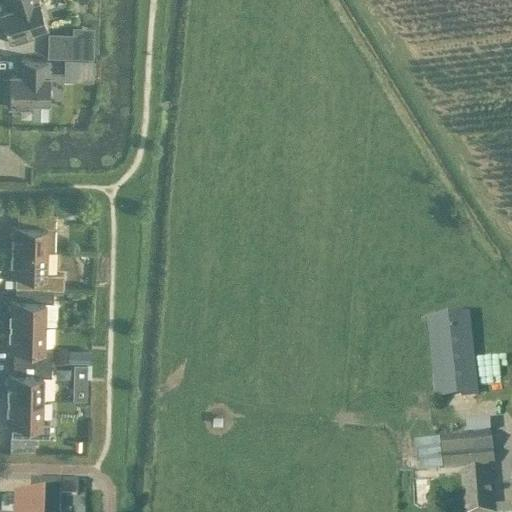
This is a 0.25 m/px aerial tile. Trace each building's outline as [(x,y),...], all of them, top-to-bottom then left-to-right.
[(30,31),(46,26),(38,1),(37,1),(36,0),(7,0),(11,9),(0,12),(10,43),(32,37),(30,31)] [(72,32),(72,53),(72,57),(93,57),(93,32),(72,32)] [(65,58),(64,79),(88,79),(89,59),(65,58)] [(9,75),(9,107),(31,108),(31,103),(48,103),(49,76),(47,76),(48,61),(20,60),(20,75),(9,75)] [(11,249),(46,250),(54,251),(55,213),(16,212),(16,225),(12,225),(11,249)] [(53,288),(63,288),(63,274),(45,274),(46,250),(11,249),(10,274),(15,274),(15,287),(53,288)] [(15,287),(15,279),(5,279),(4,287),(15,287)] [(9,299),(9,324),(44,325),(44,301),(52,302),(52,295),(53,288),(15,287),(14,299),(9,299)] [(427,319),(436,402),(479,397),(470,314),(427,319)] [(44,325),(9,324),(8,348),(13,349),(13,361),(51,362),(51,348),(43,348),(44,325)] [(89,351),(82,350),(81,363),(89,363),(89,351)] [(7,373),(6,398),(42,399),(42,376),(50,376),(51,362),(13,361),(12,374),(7,373)] [(86,399),(86,381),(72,381),(72,399),(86,399)] [(42,399),(6,398),(5,423),(10,423),(10,436),(48,437),(49,423),(41,422),(42,399)] [(439,440),(414,443),(417,473),(443,470),(495,466),(492,434),(439,440)] [(462,474),(465,511),(493,511),(490,472),(462,474)] [(58,511),(59,482),(29,481),(29,494),(13,493),(12,511),(58,511)]
